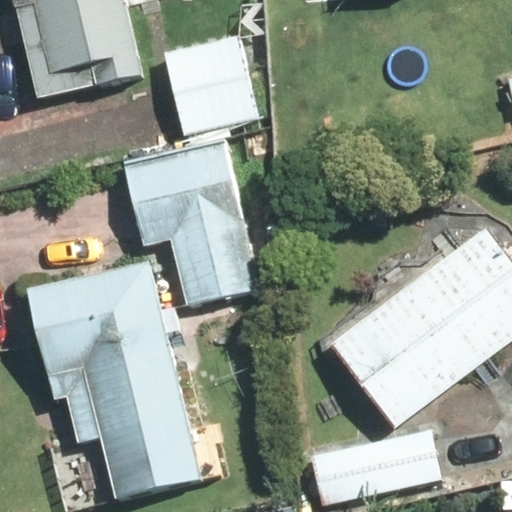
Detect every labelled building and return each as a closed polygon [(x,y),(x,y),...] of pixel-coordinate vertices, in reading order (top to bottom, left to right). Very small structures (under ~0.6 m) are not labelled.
[(127,0),(14,0),(38,103),(145,78),(127,0)] [(168,62),(189,154),(231,144),(292,130),(270,39),(168,62)] [(145,249),(171,243),(187,312),(265,294),(231,145),(126,169),(145,249)] [(333,350),(397,433),(511,345),(511,261),(489,232),(333,350)] [(155,266),(28,293),(53,406),(70,402),(80,450),(103,445),(115,500),(202,481),(155,266)] [(440,436),(312,463),(322,511),(337,511),(451,488),(440,436)]
